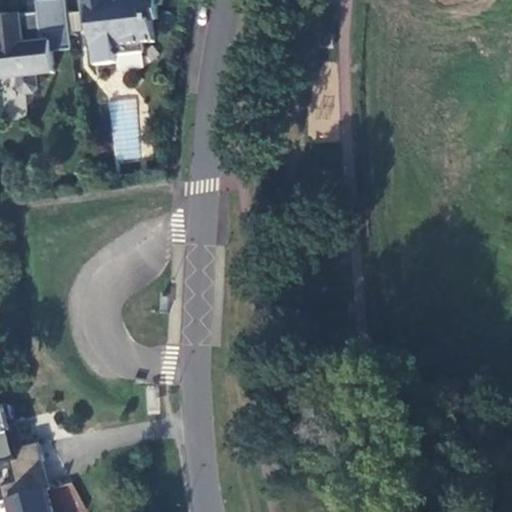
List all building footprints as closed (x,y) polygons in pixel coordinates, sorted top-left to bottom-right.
[(72,40),(67,0),(51,0),(38,2),(39,14),(41,25),(37,26),(33,23),(25,24),(24,24),(24,15),(23,14),(0,16),(0,62),(2,79),(19,77),(21,90),(26,94),(35,93),(39,88),(38,75),(39,75),(56,73),(54,52),(53,43),(66,41),(72,40)] [(83,0),(87,32),(93,31),(97,66),(118,63),(118,56),(145,53),(144,43),(156,42),(153,20),(160,19),(159,5),(163,5),(164,0),(128,0),(127,0),(126,0),(83,0)] [(39,14),(24,15),(24,24),(25,24),(33,23),(37,26),(41,25),(39,14)] [(53,43),(54,52),(73,50),(72,40),(66,41),(53,43)] [(0,460),(10,458),(16,482),(1,487),(5,501),(51,489),(40,443),(20,448),(9,405),(0,406),(0,460)]
